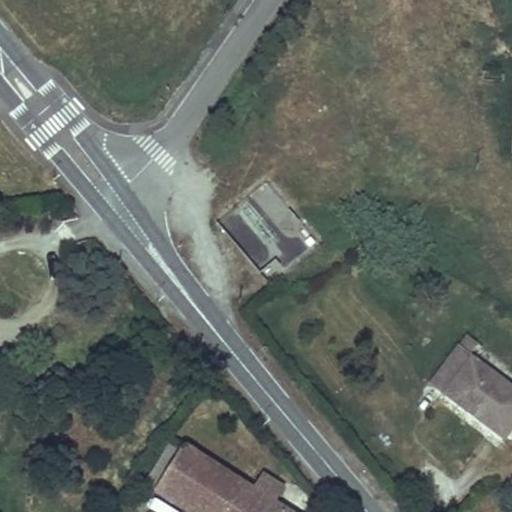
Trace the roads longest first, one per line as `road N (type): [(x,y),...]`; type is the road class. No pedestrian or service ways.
road 1 (tertiary): [(112,201),(367,511)]
road 2 (residential): [(271,0),(134,186),(112,201)]
road 3 (tertiary): [(0,53),(112,201)]
